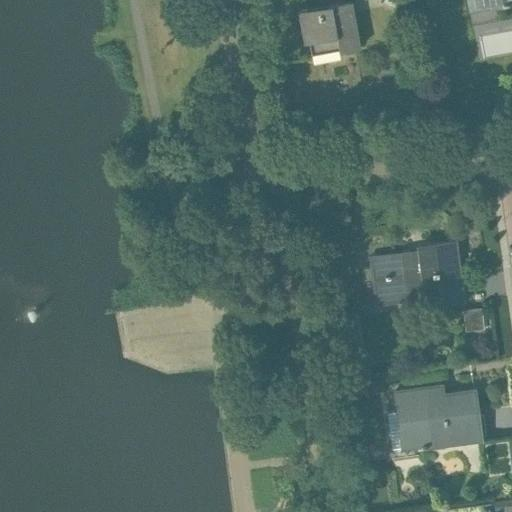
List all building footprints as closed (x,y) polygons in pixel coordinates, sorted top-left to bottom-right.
[(358,48),(349,1),(340,2),(299,10),(305,42),(309,42),(311,55),(338,50),(339,51),(358,48)] [(410,293),(411,293),(411,299),(425,297),(426,305),(443,303),(462,301),(455,241),(418,246),(419,251),(376,256),(369,257),(376,304),(397,301),(396,295),(410,293)] [(482,309),(466,310),(468,329),(484,328),(482,309)] [(383,377),(368,379),(369,391),(385,389),(383,377)] [(397,411),(386,412),(391,448),(401,446),(402,448),(421,445),(421,447),(481,439),(474,389),(443,393),(442,384),(394,391),(397,411)]
